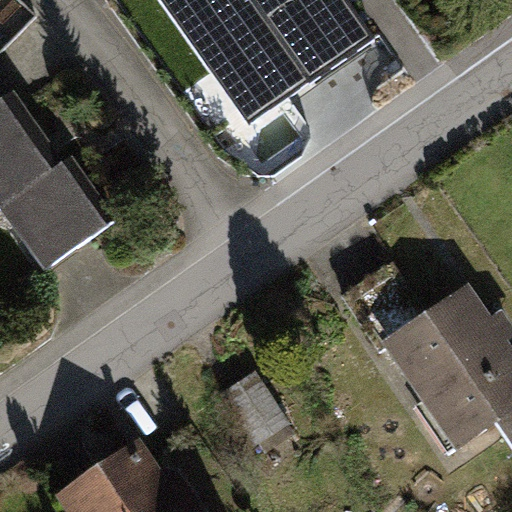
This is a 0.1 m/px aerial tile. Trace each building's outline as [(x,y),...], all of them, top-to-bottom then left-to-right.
[(344,0),(251,0),(311,83),(372,40),(344,0)] [(13,94),(0,103),(0,207),(46,271),(116,221),(71,159),(63,165),(13,94)] [(395,268),(345,302),(380,353),(391,345),(461,447),(511,412),(511,366),(497,345),(510,336),(497,316),(484,325),(461,291),(427,314),(395,268)] [(288,424),(255,374),(223,395),(256,445),(288,424)] [(176,511),(137,454),(69,500),(77,511),(176,511)] [(231,505),(236,511),(241,511),(248,507),(241,498),(231,505)]
